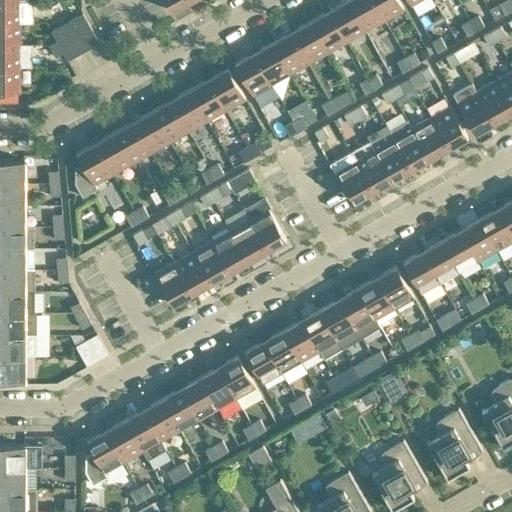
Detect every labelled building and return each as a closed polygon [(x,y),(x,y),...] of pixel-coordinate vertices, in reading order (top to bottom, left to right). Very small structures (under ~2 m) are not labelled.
[(19,1),(0,0),(0,22),(20,22),(19,22),(19,1)] [(165,0),(171,10),(189,0),(165,0)] [(348,0),(344,0),(335,5),(329,9),(347,40),(366,30),(348,0)] [(373,0),(348,0),(366,30),(385,19),(373,0)] [(398,0),(373,0),(385,19),(404,8),(398,0)] [(511,8),(511,6),(508,0),(504,0),(499,3),(504,13),(511,8)] [(329,9),(322,13),(310,20),(328,51),(347,40),(329,9)] [(82,12),(72,18),(89,48),(99,42),(82,12)] [(441,13),(433,17),(438,25),(445,21),(441,13)] [(478,15),(470,20),(475,30),(484,25),(478,15)] [(89,48),(72,18),(61,24),(78,54),(89,48)] [(310,20),(298,26),(291,30),(309,62),(328,51),(310,20)] [(475,30),(470,20),(461,25),(467,35),(475,30)] [(20,22),(0,22),(0,43),(19,44),(19,23),(20,23),(20,22)] [(78,54),(61,24),(51,30),(56,40),(63,52),(68,60),(78,54)] [(500,25),(492,30),(497,39),(506,35),(500,25)] [(291,30),(285,34),(272,41),(290,72),(309,62),(291,30)] [(497,39),(492,30),(483,34),(489,44),(497,39)] [(440,36),(431,41),(437,51),(446,46),(440,36)] [(63,52),(56,40),(49,44),(55,56),(63,52)] [(468,56),(478,50),(473,40),(454,51),(460,61),(468,56)] [(272,41),(260,48),(253,52),(271,83),(290,72),(272,41)] [(19,44),(0,43),(0,65),(19,65),(19,66),(31,66),(31,44),(19,44)] [(414,51),(405,56),(411,66),(419,61),(414,51)] [(460,61),(454,51),(445,56),(451,66),(460,61)] [(253,52),(247,55),(234,62),(252,94),(271,83),(253,52)] [(411,66),(405,56),(396,61),(402,71),(411,66)] [(19,89),(19,66),(19,65),(0,65),(0,89),(21,90),(21,89),(19,89)] [(227,66),(215,74),(209,77),(226,108),(245,98),(227,66)] [(428,66),(409,77),(414,86),(433,76),(428,66)] [(511,69),(495,79),(511,109),(511,69)] [(376,73),(368,77),(373,87),(382,82),(376,73)] [(209,77),(202,81),(190,88),(207,119),(226,108),(209,77)] [(373,87),(368,77),(359,82),(364,92),(373,87)] [(511,109),(495,79),(476,90),(494,121),(511,110),(511,109)] [(398,82),(390,87),(395,97),(404,92),(398,82)] [(494,121),(476,90),(471,82),(452,93),(474,132),(494,121)] [(395,97),(390,87),(381,92),(387,102),(395,97)] [(190,88),(177,95),(171,98),(188,130),(207,119),(190,88)] [(339,94),(330,99),(336,109),(344,104),(339,94)] [(171,98),(164,102),(152,109),(170,141),(188,130),(171,98)] [(336,109),(330,99),(321,104),(327,114),(336,109)] [(366,114),(361,104),(352,109),(358,118),(366,114)] [(450,105),(431,116),(448,147),(468,136),(450,105)] [(152,109),(139,116),(133,120),(151,151),(170,141),(152,109)] [(358,118),(352,109),(343,114),(349,123),(358,118)] [(301,115),(292,120),(298,130),(307,125),(301,115)] [(431,116),(411,126),(429,158),(448,147),(431,116)] [(411,126),(407,119),(388,129),(393,137),(411,168),(429,158),(411,126)] [(133,120),(126,124),(114,131),(132,162),(151,151),(133,120)] [(298,130),(292,120),(284,125),(289,135),(298,130)] [(314,130),(320,140),(328,135),(323,125),(314,130)] [(114,131),(102,137),(95,141),(113,173),(132,162),(114,131)] [(393,137),(374,148),(392,179),(411,168),(393,137)] [(374,148),(370,140),(351,150),(373,190),(392,179),(374,148)] [(95,141),(89,145),(76,152),(82,163),(75,167),(75,183),(82,196),(97,187),(95,183),(113,173),(95,141)] [(255,141),(247,146),(253,155),(261,151),(255,141)] [(253,155),(247,146),(238,151),(244,161),(253,155)] [(351,150),(329,163),(334,172),(337,170),(354,201),(373,190),(351,150)] [(0,159),(0,181),(24,182),(24,159),(0,159)] [(218,162),(209,167),(215,177),(223,172),(218,162)] [(215,177),(209,167),(201,172),(206,182),(215,177)] [(227,180),(233,190),(234,192),(256,180),(249,167),(227,179),(227,180)] [(48,171),(49,183),(60,182),(59,170),(48,171)] [(222,195),(233,190),(227,180),(217,185),(208,190),(214,200),(222,195)] [(0,203),(24,204),(24,182),(0,181),(0,203)] [(61,194),(60,182),(49,183),(50,195),(61,194)] [(180,183),(172,188),(177,198),(186,193),(180,183)] [(177,198),(172,188),(163,193),(169,203),(177,198)] [(214,200),(208,190),(199,195),(205,205),(214,200)] [(511,198),(504,204),(497,207),(511,232),(511,198)] [(0,225),(24,225),(24,204),(0,203),(0,225)] [(143,205),(134,210),(140,220),(148,215),(143,205)] [(179,207),(170,211),(176,221),(185,217),(179,207)] [(249,219),(242,207),(224,218),(230,229),(248,261),(267,250),(249,219)] [(511,232),(497,207),(491,211),(479,218),(496,249),(511,240),(511,232)] [(249,219),(267,250),(286,239),(268,208),(249,219)] [(140,220),(134,210),(125,215),(131,225),(140,220)] [(157,232),(176,221),(170,211),(152,222),(157,232)] [(52,214),(53,226),(64,225),(62,213),(52,214)] [(479,218),(466,225),(460,229),(478,260),(496,249),(479,218)] [(0,246),(24,247),(24,225),(0,225),(0,246)] [(65,237),(64,225),(53,226),(54,238),(65,237)] [(147,238),(141,228),(132,233),(138,243),(147,238)] [(230,229),(211,240),(229,271),(248,261),(230,229)] [(460,229),(453,232),(441,239),(459,270),(478,260),(460,229)] [(441,239),(429,246),(422,250),(440,281),(459,270),(441,239)] [(211,240),(193,250),(210,282),(229,271),(211,240)] [(24,247),(0,246),(0,268),(34,268),(34,247),(24,247)] [(193,250),(174,261),(192,292),(210,282),(193,250)] [(422,250),(416,253),(403,261),(421,292),(440,281),(422,250)] [(56,257),(57,269),(67,268),(66,256),(56,257)] [(174,261),(155,272),(172,303),(192,292),(174,261)] [(396,265),(383,272),(377,276),(394,307),(414,296),(396,265)] [(34,268),(0,268),(0,289),(34,290),(34,268)] [(69,281),(67,268),(57,269),(58,282),(69,281)] [(377,276),(370,279),(358,286),(376,318),(394,307),(377,276)] [(511,288),(511,276),(503,281),(508,291),(511,288)] [(358,286),(345,293),(339,297),(361,336),(380,325),(376,318),(358,286)] [(34,290),(0,289),(0,311),(34,311),(34,290)] [(483,292),(474,297),(480,307),(488,302),(483,292)] [(339,297),(333,301),(320,308),(342,347),(361,336),(339,297)] [(480,307),(474,297),(465,302),(471,312),(480,307)] [(70,306),(76,317),(85,312),(79,301),(70,306)] [(320,308),(308,315),(301,318),(319,350),(324,357),(342,347),(320,308)] [(461,318),(455,308),(436,319),(441,329),(461,318)] [(34,311),(0,311),(0,333),(36,333),(36,311),(34,311)] [(85,312),(76,317),(82,327),(91,322),(85,312)] [(301,318),(295,322),(283,329),(300,360),(319,350),(301,318)] [(283,329),(270,336),(264,340),(282,371),(300,360),(283,329)] [(418,329),(410,334),(415,344),(424,339),(418,329)] [(36,333),(0,333),(0,354),(36,355),(36,333)] [(97,333),(86,339),(98,359),(109,353),(97,333)] [(415,344),(410,334),(401,339),(406,348),(415,344)] [(98,359),(86,339),(76,345),(87,365),(98,359)] [(264,340),(257,343),(245,350),(262,382),(282,371),(264,340)] [(381,350),(372,355),(378,365),(386,360),(381,350)] [(0,377),(24,377),(24,355),(0,354),(0,377)] [(238,354),(225,362),(218,365),(236,397),(255,386),(238,354)] [(359,375),(378,365),(372,355),(353,366),(359,375)] [(218,365),(212,369),(199,376),(217,407),(236,397),(218,365)] [(340,386),(359,375),(353,366),(334,376),(340,386)] [(199,376),(187,383),(181,387),(198,418),(217,407),(199,376)] [(340,386),(334,376),(326,381),(331,391),(340,386)] [(511,438),(511,376),(498,384),(495,386),(491,390),(490,394),(491,398),(493,402),(481,409),(502,445),(511,438)] [(181,387),(174,390),(162,397),(180,429),(198,418),(181,387)] [(305,393),(297,397),(302,407),(311,403),(305,393)] [(162,397),(150,404),(143,408),(161,439),(180,429),(162,397)] [(302,407),(297,397),(288,402),(294,412),(302,407)] [(469,463),(463,453),(478,444),(481,449),(483,449),(458,406),(457,407),(439,418),(436,421),(435,425),(436,430),(438,433),(426,440),(447,476),(469,463)] [(143,408),(137,412),(124,419),(142,450),(161,439),(143,408)] [(319,412),(291,428),(298,441),(326,425),(319,412)] [(124,419),(112,426),(106,429),(123,461),(142,450),(124,419)] [(260,419),(251,423),(257,433),(265,428),(260,419)] [(257,433),(251,423),(242,428),(248,438),(257,433)] [(106,429),(99,433),(86,440),(92,451),(85,455),(85,471),(93,484),(108,475),(105,471),(123,461),(106,429)] [(414,495),(407,484),(423,475),(426,481),(427,480),(403,438),(402,438),(402,439),(384,449),(381,453),(380,457),(381,461),(383,465),(371,472),(391,508),(414,495)] [(222,440),(214,445),(219,455),(228,450),(222,440)] [(0,443),(0,466),(24,467),(42,467),(42,465),(41,465),(41,456),(42,456),(42,451),(41,451),(41,446),(42,446),(42,444),(0,443)] [(247,453),(256,468),(271,459),(262,444),(247,453)] [(219,455),(214,445),(205,450),(210,459),(219,455)] [(64,454),(65,467),(75,467),(75,454),(64,454)] [(185,461),(176,466),(182,476),(190,471),(185,461)] [(0,488),(24,488),(24,467),(0,466),(0,488)] [(182,476),(176,466),(167,471),(173,481),(182,476)] [(75,479),(75,467),(65,467),(65,479),(75,479)] [(358,511),(368,507),(370,511),(371,511),(372,511),(348,469),(347,470),(329,481),(326,484),(325,488),(326,493),(328,496),(316,503),(321,511),(358,511)] [(299,511),(280,478),(279,478),(279,479),(265,487),(276,507),(267,511),(299,511)] [(147,482),(138,487),(144,497),(153,492),(147,482)] [(144,497),(138,487),(130,492),(135,502),(144,497)] [(0,509),(24,510),(24,509),(24,488),(0,488),(0,509)] [(65,497),(65,510),(75,510),(75,497),(65,497)]
